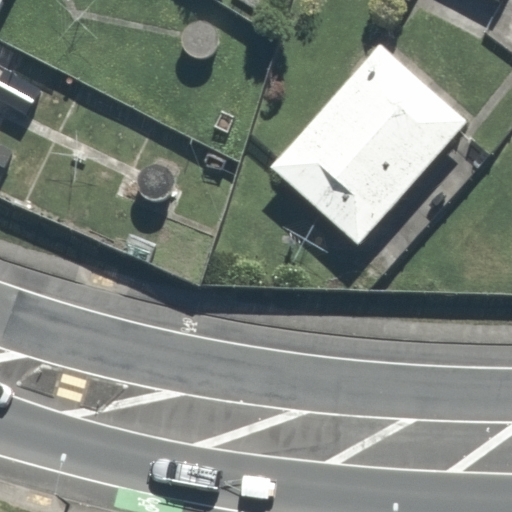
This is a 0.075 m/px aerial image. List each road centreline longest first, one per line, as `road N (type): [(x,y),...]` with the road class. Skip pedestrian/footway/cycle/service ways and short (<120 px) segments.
road 1 (secondary): [(511,503),(350,498),(221,480),(0,423)]
road 2 (secondary): [(0,314),(227,371),(511,395)]
